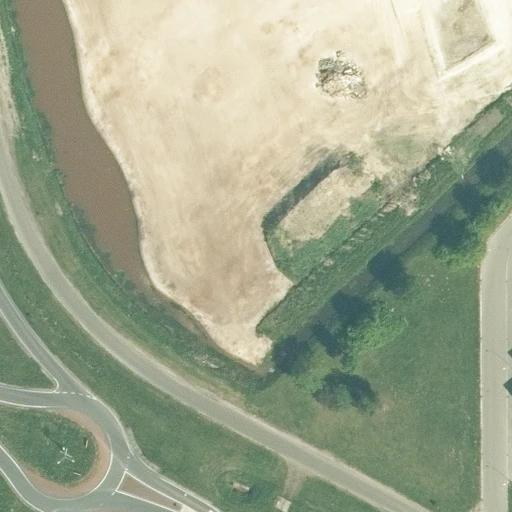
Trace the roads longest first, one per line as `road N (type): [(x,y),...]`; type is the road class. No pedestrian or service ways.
road 1 (unclassified): [(408,511),(137,363),(79,311),(38,255),(0,153)]
road 2 (unclassified): [(491,511),(492,266),(511,227)]
road 3 (trunk): [(79,399),(0,297)]
